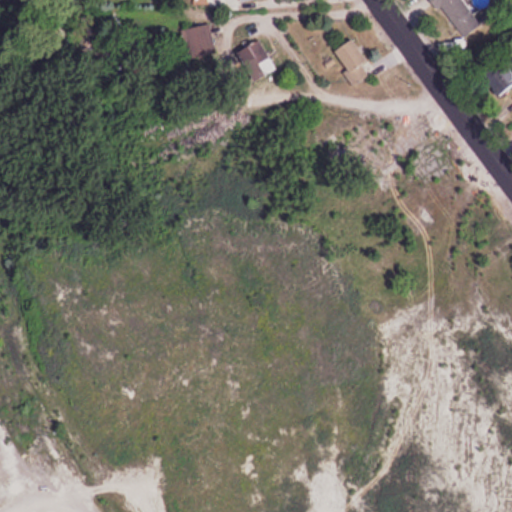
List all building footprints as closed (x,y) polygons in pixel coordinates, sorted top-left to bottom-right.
[(434,0),(464,40),(483,26),(463,0),(434,0)] [(211,24),(183,32),(190,61),(218,53),(211,24)] [(357,86),(371,76),(365,66),(370,62),(355,40),(336,53),(357,86)] [(240,53),(256,83),(278,71),(262,42),(240,53)] [(511,68),(510,66),(491,76),(502,96),(511,90),(511,68)]
